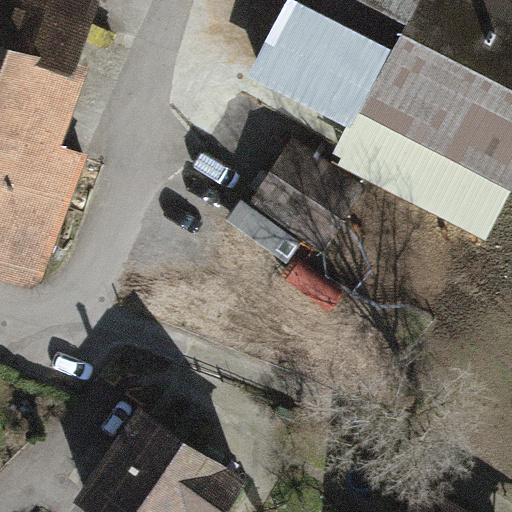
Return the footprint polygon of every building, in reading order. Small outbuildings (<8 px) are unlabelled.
[(0,0),(0,264),(28,275),(55,202),(66,207),(84,157),(74,153),(75,151),(34,135),(85,0),(0,0)] [(511,177),(511,174),(511,0),(410,0),(419,4),(367,104),(511,177)] [(361,184),(293,140),(253,200),(321,244),(361,184)] [(226,188),(209,213),(256,244),(273,218),(226,188)] [(212,511),(238,476),(142,408),(84,489),(117,511),(181,511),(185,506),(193,511),(212,511)]
